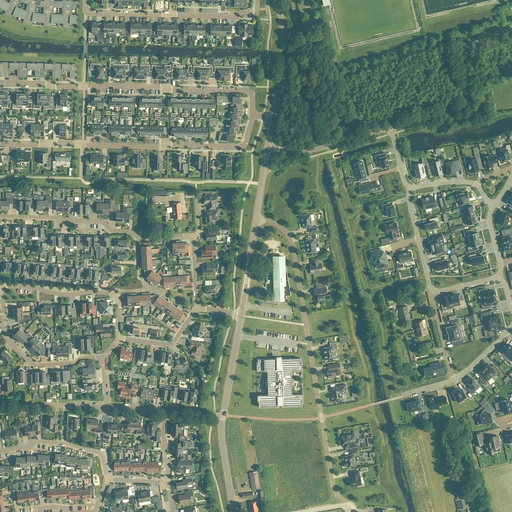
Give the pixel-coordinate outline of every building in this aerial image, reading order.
[(6,1),(2,7),(7,10),(4,14),(8,16),(16,0),(10,0),(9,3),(6,1)] [(16,0),(8,16),(13,19),(13,18),(14,14),(19,16),(22,9),(18,7),(21,1),(24,3),(25,0),(16,0)] [(23,23),(28,24),(33,0),(25,0),(24,3),(27,4),(26,10),(22,9),(19,16),(25,18),(23,22),(23,23)] [(33,0),(28,24),(33,25),(32,25),(33,20),(39,21),(40,13),(35,13),(37,6),(40,7),(41,1),(38,0),(33,0)] [(40,13),(39,21),(44,22),(44,26),(43,26),(48,26),(49,1),(47,1),(47,0),(48,0),(47,0),(44,0),(44,1),(41,1),(40,7),(44,7),(44,14),(40,13)] [(51,1),(49,1),(48,26),(52,27),(52,26),(52,22),(58,22),(58,14),(54,14),(54,7),(58,7),(58,1),(54,1),(54,0),(50,0),(51,0),(51,1)] [(63,27),(67,27),(67,2),(66,1),(66,0),(62,0),(62,1),(63,1),(58,1),(58,7),(62,8),(62,14),(58,14),(58,22),(63,22),(63,27)] [(67,2),(67,27),(71,27),(70,27),(71,22),(76,23),(76,24),(77,14),(76,14),(76,16),(72,15),(72,8),(77,8),(77,1),(77,2),(72,2),(72,1),(69,0),(69,1),(69,2),(67,2)] [(98,36),(101,36),(101,30),(98,30),(98,22),(95,22),(95,23),(92,23),(92,25),(91,25),(91,30),(92,30),(92,34),(95,34),(95,36),(98,36)] [(104,30),(101,30),(101,36),(101,38),(106,38),(106,33),(109,33),(109,36),(109,23),(108,23),(108,22),(104,22),(104,30)] [(125,37),(128,37),(128,31),(125,31),(125,23),(121,22),(121,23),(120,23),(119,33),(122,33),(122,34),(123,37),(125,37)] [(131,35),(136,35),(136,24),(134,24),(134,23),(131,23),(131,31),(128,31),(128,37),(131,37),(131,35)] [(151,37),(154,37),(154,31),(151,31),(152,23),(148,23),(148,24),(146,24),(146,34),(151,34),(151,37)] [(158,37),(163,37),(163,34),(163,24),(161,24),(161,23),(158,23),(158,31),(154,31),(154,37),(158,37)] [(175,25),(173,24),(173,35),(176,35),(176,38),(181,38),(181,32),(178,32),(178,24),(175,24),(175,25)] [(184,32),(181,32),(181,38),(184,38),(184,35),(189,35),(190,25),(188,25),(188,24),(184,24),(184,32)] [(202,25),(200,25),(200,35),(205,35),(205,38),(208,39),(208,32),(205,32),(205,24),(202,24),(202,25)] [(211,36),(216,36),(216,25),(215,25),(211,24),(211,33),(208,32),(208,39),(211,39),(211,36)] [(247,37),(247,34),(250,34),(253,34),(253,30),(252,30),(252,25),(247,25),(247,24),(242,24),(242,25),(239,25),(239,34),(242,34),(242,37),(247,37)] [(228,26),(227,26),(226,36),(232,36),(232,39),(235,39),(235,38),(235,33),(232,33),(232,25),(228,25),(228,26)] [(22,77),(23,63),(20,63),(20,64),(8,63),(8,62),(5,62),(5,77),(10,77),(10,69),(18,70),(18,77),(22,77)] [(117,78),(119,78),(119,68),(116,68),(116,66),(116,64),(114,64),(114,63),(110,62),(110,69),(113,69),(113,78),(114,78),(114,79),(117,79),(117,78)] [(40,78),(40,63),(37,63),(37,64),(27,64),(26,64),(26,63),(23,63),(22,77),(27,77),(27,70),(35,70),(35,78),(40,78)] [(43,63),(40,63),(40,78),(45,78),(45,70),(53,70),(53,78),(57,78),(58,64),(55,64),(55,65),(45,64),(43,64),(43,63)] [(72,65),(62,65),(61,65),(61,64),(58,64),(57,78),(62,78),(62,71),(70,71),(70,78),(75,78),(75,64),(72,64),(72,65)] [(100,64),(94,64),(91,64),(91,70),(97,70),(97,77),(98,77),(98,78),(101,79),(101,78),(104,78),(104,68),(100,67),(100,64)] [(176,70),(176,79),(177,79),(177,80),(180,80),(180,79),(182,79),(182,69),(182,66),(177,66),(177,64),(173,64),(173,70),(176,70)] [(119,68),(119,78),(121,78),(121,79),(124,79),(125,78),(125,71),(129,71),(129,65),(125,65),(125,68),(119,68)] [(138,78),(140,78),(140,68),(138,68),(137,66),(137,65),(135,65),(131,65),(131,71),(134,71),(134,78),(135,78),(135,79),(138,79),(138,78)] [(146,69),(140,68),(140,78),(142,79),(142,80),(146,80),(146,79),(146,71),(150,71),(150,65),(146,65),(146,69)] [(159,79),(161,79),(161,69),(155,69),(156,65),(152,65),(152,71),(155,71),(155,79),(156,79),(156,80),(159,80),(159,79)] [(164,69),(161,69),(161,79),(163,79),(163,80),(167,80),(167,79),(167,72),(171,72),(171,66),(165,65),(165,67),(164,69)] [(246,65),(236,65),(236,74),(243,74),(243,81),(244,81),(244,82),(247,82),(247,81),(250,81),(250,68),(246,68),(246,65)] [(188,70),(182,69),(182,79),(184,80),(184,81),(188,81),(188,80),(188,79),(188,72),(192,72),(192,66),(188,66),(188,70)] [(194,72),(197,72),(197,80),(198,80),(198,81),(201,81),(201,80),(203,80),(203,67),(200,67),(200,66),(194,66),(194,72)] [(209,73),(213,73),(213,67),(209,66),(209,67),(203,67),(203,80),(205,80),(205,81),(208,81),(209,80),(209,73)] [(215,73),(218,73),(218,80),(219,80),(219,81),(222,81),(222,80),(224,80),(224,67),(215,67),(215,73)] [(224,67),(224,80),(226,80),(226,81),(229,82),(229,81),(230,81),(230,80),(230,73),(234,73),(234,67),(230,67),(224,67)] [(2,94),(2,104),(7,105),(7,108),(10,108),(11,102),(8,102),(8,94),(2,94)] [(13,108),(17,108),(22,108),(22,105),(23,94),(17,94),(17,102),(13,102),(13,108)] [(22,105),(26,105),(26,108),(32,109),(32,102),(29,102),(29,94),(23,94),(22,105)] [(40,105),(43,105),(44,95),(38,95),(38,103),(34,102),(34,109),(40,109),(40,105)] [(50,95),(44,95),(43,105),(47,105),(47,109),(53,109),(53,103),(50,103),(50,95)] [(57,103),(56,109),(63,109),(63,107),(67,107),(67,106),(67,101),(67,100),(67,99),(68,99),(68,97),(67,97),(67,95),(60,95),(60,103),(57,103)] [(240,97),(236,97),(217,96),(217,105),(222,105),(222,103),(231,103),(231,102),(233,102),(233,105),(231,105),(231,115),(233,115),(233,119),(228,119),(228,122),(226,122),(226,130),(227,130),(227,133),(220,133),(218,141),(234,142),(234,140),(233,140),(233,138),(236,138),(236,133),(236,131),(239,131),(239,126),(239,124),(241,124),(241,119),(240,119),(240,117),(242,117),(242,112),(241,112),(241,110),(243,110),(243,105),(242,105),(242,100),(240,100),(240,97)] [(92,106),(97,106),(98,98),(92,98),(92,99),(89,99),(88,106),(89,106),(92,106)] [(103,106),(106,106),(106,100),(103,100),(103,98),(98,98),(97,106),(103,107),(103,106)] [(109,107),(115,107),(115,98),(110,98),(110,100),(106,100),(106,106),(109,106),(109,107)] [(10,123),(6,123),(6,135),(12,135),(13,133),(13,127),(16,127),(16,121),(10,121),(10,123)] [(31,135),(38,136),(38,125),(34,125),(34,123),(34,121),(24,121),(24,130),(28,130),(28,127),(31,127),(31,135)] [(44,125),(38,125),(38,136),(44,136),(44,128),(48,128),(48,122),(44,122),(44,125)] [(67,126),(67,122),(56,122),(56,128),(59,128),(59,136),(66,136),(67,135),(67,132),(67,131),(67,126)] [(97,135),(97,134),(97,125),(92,125),(92,126),(89,126),(89,125),(88,125),(88,132),(91,132),(91,134),(94,134),(97,135)] [(97,125),(97,134),(97,135),(100,135),(100,134),(103,134),(103,132),(106,133),(106,126),(103,126),(97,125)] [(115,135),(115,134),(115,126),(109,126),(106,126),(106,133),(109,133),(109,134),(112,134),(112,135),(115,135)] [(134,134),(134,126),(134,127),(131,127),(131,126),(126,126),(125,135),(128,135),(131,135),(131,133),(134,133),(134,134)] [(140,136),(143,136),(143,135),(143,126),(138,126),(138,127),(135,127),(135,126),(134,126),(134,134),(134,133),(137,133),(137,135),(140,135),(140,136)] [(163,127),(158,127),(158,135),(158,136),(160,136),(160,135),(163,135),(163,134),(166,134),(166,135),(167,127),(166,127),(166,128),(163,128),(163,127)] [(502,162),(507,161),(507,160),(510,159),(508,154),(511,153),(510,145),(506,145),(507,147),(500,149),(502,162)] [(1,155),(0,152),(0,162),(2,162),(10,162),(10,155),(1,155)] [(27,153),(16,152),(16,158),(14,158),(14,162),(20,162),(20,160),(28,160),(28,155),(28,153),(27,153)] [(48,153),(39,153),(39,163),(47,163),(47,168),(51,168),(51,160),(47,160),(47,153),(48,153)] [(66,153),(66,154),(57,153),(57,154),(57,160),(57,161),(56,161),(53,161),(53,168),(56,168),(56,166),(59,166),(60,164),(66,164),(67,166),(70,167),(70,161),(69,161),(69,160),(69,154),(70,154),(68,154),(68,153),(66,153)] [(382,169),(389,167),(387,156),(382,157),(381,153),(374,155),(377,163),(381,162),(382,169)] [(103,162),(103,154),(95,154),(95,155),(91,155),(91,163),(96,163),(96,164),(99,164),(99,168),(106,168),(107,162),(103,162)] [(128,161),(125,161),(125,159),(124,159),(124,160),(122,159),(122,158),(122,155),(113,155),(113,166),(121,166),(121,165),(128,165),(128,161)] [(140,159),(140,155),(133,155),(133,167),(140,167),(140,168),(145,169),(146,160),(142,160),(142,159),(140,159)] [(158,156),(158,155),(153,155),(152,162),(154,162),(154,169),(162,170),(162,169),(166,169),(166,162),(162,162),(161,162),(161,159),(159,156),(158,156)] [(180,173),(187,173),(188,164),(184,164),(184,163),(182,161),(182,156),(172,155),(172,161),(175,161),(175,169),(178,169),(180,170),(180,173)] [(483,157),(486,169),(493,167),(493,163),(497,162),(495,156),(491,157),(490,155),(483,157)] [(470,169),(471,173),(479,171),(478,167),(479,166),(482,165),(479,156),(475,157),(476,159),(468,161),(469,165),(468,165),(469,169),(470,169)] [(207,172),(207,165),(207,161),(203,161),(203,157),(195,157),(195,168),(199,168),(199,172),(207,172)] [(230,161),(231,157),(222,157),(222,161),(216,161),(216,167),(222,167),(222,169),(230,169),(230,165),(231,165),(231,161),(230,161)] [(415,165),(416,169),(413,170),(413,169),(412,169),(414,175),(415,175),(416,178),(425,176),(423,167),(426,166),(424,157),(425,162),(422,162),(422,163),(415,165)] [(434,176),(442,174),(440,166),(443,165),(442,158),(438,159),(439,161),(437,162),(436,161),(435,161),(435,162),(431,163),(434,176)] [(446,163),(449,175),(456,173),(455,171),(458,170),(458,169),(461,168),(459,160),(453,162),(446,163)] [(354,163),(358,178),(365,177),(361,161),(354,163)] [(359,188),(360,195),(379,190),(377,183),(359,188)] [(465,199),(469,198),(467,191),(466,191),(466,190),(462,191),(462,192),(456,194),(458,201),(459,201),(460,205),(467,203),(465,199)] [(216,195),(213,196),(212,192),(205,193),(206,196),(204,196),(204,204),(208,204),(209,210),(216,209),(215,203),(217,203),(216,195)] [(3,201),(3,210),(9,210),(9,208),(13,208),(13,204),(13,198),(13,193),(6,193),(6,198),(7,198),(7,201),(3,201)] [(43,210),(43,201),(43,196),(34,196),(34,203),(37,203),(37,210),(43,210)] [(23,210),(23,201),(20,201),(20,197),(14,197),(14,203),(17,203),(17,210),(23,210)] [(26,201),(23,201),(23,210),(29,210),(29,205),(32,205),(32,198),(26,197),(26,201)] [(46,201),(43,201),(43,210),(49,211),(49,208),(52,208),(52,197),(46,197),(46,201)] [(63,211),(63,201),(59,201),(59,198),(58,197),(53,197),(53,205),(56,205),(56,211),(63,211)] [(63,201),(63,211),(69,211),(70,205),(73,205),(73,198),(67,197),(67,202),(63,201)] [(433,197),(428,198),(428,197),(425,198),(426,199),(422,200),(422,202),(423,207),(424,207),(424,209),(436,206),(439,205),(439,207),(440,207),(442,206),(443,206),(441,198),(438,199),(437,199),(437,200),(434,200),(434,199),(433,197)] [(103,214),(103,204),(103,200),(93,200),(93,201),(93,207),(97,207),(97,214),(103,214)] [(109,207),(113,207),(113,200),(106,200),(106,204),(103,204),(103,214),(109,214),(109,207)] [(83,213),(83,204),(80,204),(80,201),(74,201),(74,207),(77,207),(77,213),(83,213)] [(86,204),(83,204),(83,213),(89,213),(89,207),(93,207),(93,201),(86,201),(86,204)] [(182,212),(181,203),(172,204),(173,215),(174,215),(174,219),(182,219),(181,212),(182,212)] [(393,205),(388,207),(387,204),(381,205),(382,211),(387,210),(388,217),(391,216),(391,217),(395,216),(396,215),(393,205)] [(462,208),(464,214),(465,213),(466,216),(474,214),(475,214),(473,206),(462,208)] [(119,207),(113,207),(113,215),(114,215),(116,217),(116,222),(123,222),(123,213),(120,213),(120,210),(119,210),(119,207)] [(127,208),(127,209),(123,209),(123,213),(123,222),(129,222),(129,215),(133,215),(133,208),(127,208)] [(218,211),(208,212),(205,212),(206,224),(214,224),(214,220),(216,220),(217,220),(217,219),(218,218),(218,211)] [(500,220),(499,223),(506,226),(510,214),(502,212),(501,216),(500,216),(499,220),(500,220)] [(304,215),(301,216),(304,228),(309,227),(309,228),(310,233),(318,231),(318,227),(312,228),(310,214),(308,215),(308,214),(304,215)] [(467,225),(477,222),(475,214),(474,214),(466,216),(467,219),(465,220),(467,225)] [(424,224),(426,231),(438,228),(437,221),(439,221),(438,217),(429,219),(430,223),(424,224)] [(398,230),(396,223),(385,226),(386,233),(389,233),(390,239),(397,238),(395,232),(394,231),(398,230)] [(17,236),(20,236),(20,227),(19,227),(19,225),(15,225),(14,230),(11,230),(11,239),(17,239),(17,236)] [(22,227),(20,227),(20,236),(20,240),(29,240),(29,239),(29,233),(26,233),(26,226),(22,225),(22,227)] [(32,234),(29,233),(29,239),(38,240),(38,227),(37,227),(37,226),(32,226),(32,234)] [(47,240),(47,234),(44,234),(44,226),(39,226),(39,227),(38,227),(38,240),(47,240)] [(0,239),(4,239),(5,237),(10,237),(10,231),(8,231),(8,228),(6,228),(6,227),(1,227),(1,232),(2,232),(2,235),(0,234),(0,239)] [(208,228),(208,233),(206,233),(207,240),(216,240),(216,235),(220,235),(219,228),(208,228)] [(465,236),(467,242),(479,239),(477,232),(471,234),(470,230),(463,232),(465,236)] [(510,250),(510,249),(511,248),(511,232),(506,234),(507,238),(503,239),(503,240),(504,243),(504,246),(505,250),(506,250),(507,250),(507,251),(510,250)] [(47,248),(52,248),(52,245),(56,245),(56,236),(55,236),(55,235),(50,235),(50,242),(47,242),(47,248)] [(59,248),(65,249),(65,243),(62,243),(62,235),(57,235),(57,236),(56,236),(56,245),(59,245),(59,248)] [(73,249),(74,246),(74,236),(73,236),(73,235),(68,235),(68,243),(65,243),(65,249),(73,249)] [(75,236),(74,236),(74,246),(77,246),(77,249),(82,249),(83,243),(80,243),(80,235),(75,235),(75,236)] [(90,236),(86,235),(86,243),(83,243),(82,249),(88,249),(88,246),(91,246),(92,237),(90,237),(90,236)] [(307,248),(308,253),(317,252),(316,248),(319,247),(318,243),(315,244),(314,239),(316,239),(315,235),(309,236),(310,240),(305,241),(306,241),(306,246),(307,246),(307,248)] [(434,237),(435,240),(429,241),(430,242),(429,243),(430,246),(431,246),(431,248),(444,244),(441,235),(434,237)] [(95,249),(100,249),(100,244),(97,244),(98,236),(93,236),(93,237),(92,237),(91,246),(95,246),(95,249)] [(108,237),(108,236),(104,236),(103,244),(100,244),(100,249),(106,250),(106,246),(109,247),(110,237),(108,237)] [(469,252),(475,250),(474,247),(480,245),(479,239),(467,242),(468,248),(469,252)] [(127,243),(127,240),(118,240),(118,246),(115,246),(114,250),(120,250),(120,246),(123,246),(123,247),(128,248),(128,243),(127,243)] [(167,251),(170,251),(170,253),(179,252),(178,241),(176,241),(176,243),(173,243),(173,244),(170,244),(169,244),(169,246),(167,246),(167,251)] [(178,241),(179,252),(188,252),(188,243),(187,243),(184,243),(181,243),(181,241),(178,241)] [(140,250),(140,252),(156,251),(156,249),(151,249),(151,242),(143,243),(144,246),(142,246),(142,250),(140,250)] [(444,244),(431,248),(433,254),(438,253),(439,256),(446,254),(445,250),(444,251),(443,245),(444,245),(444,244)] [(215,246),(208,247),(205,247),(205,250),(202,251),(202,258),(212,258),(212,254),(216,253),(215,246)] [(394,267),(392,261),(387,262),(386,255),(384,255),(383,252),(380,252),(380,249),(370,252),(371,255),(372,255),(374,262),(375,262),(376,269),(387,266),(388,268),(394,267)] [(128,262),(128,257),(127,257),(127,254),(122,254),(122,252),(118,252),(118,254),(117,254),(117,258),(114,257),(114,263),(120,263),(120,260),(122,260),(122,262),(128,262)] [(413,262),(410,252),(399,255),(400,261),(396,262),(398,269),(404,268),(403,262),(412,260),(413,262)] [(468,256),(469,260),(471,259),(473,266),(485,263),(483,256),(477,257),(476,254),(468,256)] [(276,258),(276,260),(274,260),(275,300),(280,300),(284,300),(284,299),(286,299),(286,300),(286,296),(291,296),(287,272),(285,272),(284,257),(276,257),(276,258)] [(319,264),(318,258),(312,259),(312,263),(313,263),(313,265),(310,266),(311,274),(316,273),(316,274),(317,275),(319,274),(319,273),(319,272),(322,272),(321,264),(319,264)] [(15,274),(19,274),(19,273),(21,273),(22,263),(21,263),(22,260),(13,259),(12,266),(15,266),(15,274)] [(12,263),(10,263),(6,262),(6,260),(5,260),(2,260),(2,263),(4,263),(3,267),(2,267),(2,273),(6,273),(6,272),(9,272),(9,268),(11,268),(12,263)] [(446,260),(435,263),(437,271),(438,271),(438,272),(441,271),(441,270),(447,268),(447,266),(448,265),(446,260)] [(25,263),(22,263),(21,273),(22,273),(22,274),(26,275),(27,267),(30,267),(31,261),(25,261),(25,263)] [(37,275),(38,275),(39,265),(36,265),(36,262),(31,261),(30,267),(33,267),(32,275),(37,276),(37,275)] [(44,276),(45,268),(48,269),(48,263),(43,263),(43,266),(39,265),(38,275),(40,275),(40,276),(44,276)] [(48,263),(48,269),(51,269),(50,277),(55,277),(55,276),(56,276),(57,267),(54,267),(54,263),(48,263)] [(62,278),(63,270),(66,270),(66,265),(61,264),(57,264),(57,267),(56,276),(57,276),(57,277),(62,278)] [(206,268),(203,269),(203,276),(215,275),(215,271),(218,271),(217,264),(206,265),(206,268)] [(73,279),(73,278),(74,278),(75,268),(71,268),(72,265),(66,265),(66,270),(69,271),(68,278),(73,279)] [(75,265),(75,268),(74,278),(75,278),(75,279),(80,279),(80,272),(83,272),(84,266),(78,266),(75,265)] [(83,272),(86,272),(86,280),(90,280),(90,279),(92,279),(93,267),(84,266),(83,272)] [(93,267),(92,279),(93,279),(93,281),(97,281),(98,273),(101,273),(102,268),(93,267)] [(154,270),(154,268),(152,269),(144,269),(144,275),(147,277),(147,278),(149,280),(148,281),(153,285),(154,283),(156,285),(157,284),(159,286),(164,285),(164,277),(164,275),(162,275),(161,277),(153,271),(154,270)] [(190,283),(190,276),(183,276),(183,271),(180,271),(181,288),(184,287),(184,285),(187,285),(187,283),(190,283)] [(205,293),(206,293),(206,294),(207,295),(209,295),(210,294),(210,293),(217,293),(216,286),(222,286),(222,280),(212,281),(212,285),(205,286),(205,293)] [(327,292),(326,287),(314,289),(315,294),(318,294),(318,296),(317,296),(318,301),(331,299),(330,294),(327,294),(327,292)] [(485,289),(479,290),(479,294),(481,293),(483,300),(494,297),(493,290),(486,292),(485,289)] [(125,306),(134,305),(133,294),(131,294),(131,296),(128,296),(128,298),(124,299),(125,306)] [(451,295),(454,308),(460,307),(460,308),(465,306),(463,300),(460,300),(459,300),(457,294),(454,295),(454,294),(451,295)] [(154,304),(160,308),(165,300),(159,296),(159,297),(157,295),(150,296),(151,304),(151,306),(152,306),(154,304)] [(448,310),(454,308),(451,295),(447,296),(447,297),(444,297),(446,303),(444,304),(445,304),(441,305),(443,312),(448,311),(448,310)] [(483,300),(484,306),(483,306),(483,310),(490,308),(489,305),(495,303),(493,297),(494,297),(483,300)] [(165,300),(160,308),(163,310),(161,311),(162,312),(163,313),(164,311),(171,301),(169,300),(167,301),(165,300)] [(173,303),(171,301),(164,311),(163,313),(164,314),(165,313),(166,312),(169,314),(174,306),(172,304),(173,303)] [(99,302),(100,311),(103,311),(103,315),(107,315),(108,316),(109,316),(111,316),(111,315),(112,315),(112,314),(112,307),(109,307),(107,305),(107,302),(99,302)] [(62,314),(65,314),(65,303),(62,303),(59,305),(59,306),(59,311),(55,311),(55,317),(62,316),(62,315),(62,314)] [(76,316),(76,310),(71,310),(71,305),(70,305),(70,304),(68,303),(65,303),(65,314),(68,314),(69,315),(69,316),(76,316)] [(86,313),(86,303),(80,303),(80,306),(77,306),(77,317),(83,316),(83,313),(86,313)] [(96,316),(96,309),(95,305),(92,305),(92,303),(86,303),(86,313),(87,315),(87,316),(90,316),(96,316)] [(38,307),(38,315),(42,315),(42,314),(52,314),(51,305),(44,305),(44,307),(38,307)] [(174,306),(169,314),(173,317),(180,308),(178,306),(177,308),(174,306)] [(411,319),(407,306),(398,308),(401,322),(411,319)] [(182,309),(180,308),(173,317),(181,322),(185,316),(182,314),(184,312),(181,311),(182,309)] [(487,324),(500,321),(499,318),(499,319),(498,315),(490,317),(489,312),(482,314),(483,319),(486,318),(487,324)] [(23,317),(23,313),(13,313),(13,319),(22,319),(22,323),(30,320),(30,317),(23,317)] [(413,323),(417,337),(428,334),(424,320),(413,323)] [(448,332),(449,335),(461,331),(458,321),(451,323),(452,326),(446,328),(447,332),(448,332)] [(488,337),(495,335),(493,329),(501,327),(500,324),(500,323),(500,321),(487,324),(489,330),(486,331),(488,337)] [(139,332),(145,333),(146,325),(133,323),(133,327),(131,327),(130,333),(139,334),(139,332)] [(193,331),(195,333),(195,337),(201,338),(202,334),(206,331),(203,327),(203,324),(197,323),(196,326),(194,328),(193,331)] [(14,336),(18,340),(24,333),(20,329),(22,327),(20,325),(14,327),(16,333),(14,336)] [(96,326),(96,333),(101,333),(101,337),(111,337),(111,329),(103,329),(103,325),(96,326)] [(145,333),(151,333),(150,335),(160,337),(160,331),(158,330),(159,327),(146,325),(145,333)] [(464,343),(461,331),(449,335),(449,337),(450,341),(455,340),(457,345),(464,343)] [(26,335),(24,333),(18,340),(22,343),(27,339),(29,341),(33,336),(29,333),(27,334),(26,335)] [(39,345),(37,343),(39,341),(37,339),(38,337),(36,335),(28,343),(31,346),(29,349),(33,353),(42,343),(39,345)] [(84,350),(84,339),(81,339),(81,336),(74,337),(74,345),(78,345),(79,350),(84,350)] [(84,339),(84,350),(90,349),(90,344),(94,344),(94,336),(87,336),(87,339),(84,339)] [(189,341),(188,347),(192,347),(192,350),(191,355),(200,356),(202,349),(203,343),(189,341)] [(324,349),(326,360),(334,359),(335,359),(335,358),(333,350),(337,349),(336,344),(330,342),(330,347),(324,348),(324,349)] [(46,347),(42,343),(33,353),(37,357),(44,350),(44,349),(46,347)] [(53,355),(57,354),(57,356),(63,356),(62,347),(59,347),(57,343),(52,343),(53,355)] [(66,346),(62,347),(63,356),(69,356),(69,351),(72,351),(72,343),(66,344),(66,346)] [(501,355),(506,359),(511,352),(511,346),(510,344),(506,349),(503,346),(498,353),(501,355)] [(122,349),(119,351),(121,353),(120,358),(127,359),(127,360),(131,361),(133,353),(129,353),(129,349),(124,349),(123,347),(122,348),(122,349)] [(144,359),(145,350),(139,349),(139,351),(137,350),(137,352),(135,352),(134,358),(138,358),(138,361),(143,362),(144,360),(144,359)] [(0,353),(0,357),(7,364),(12,358),(3,350),(0,353)] [(146,364),(152,364),(153,355),(150,354),(151,351),(145,350),(144,359),(144,360),(147,360),(146,364)] [(165,362),(166,353),(160,352),(160,356),(157,355),(155,364),(161,365),(161,361),(165,362)] [(166,353),(165,362),(168,362),(167,366),(173,367),(174,361),(171,360),(172,354),(166,353)] [(175,360),(174,368),(182,369),(189,364),(184,357),(180,360),(175,360)] [(291,371),(302,370),(302,361),(301,361),(301,358),(281,359),(281,362),(279,362),(278,362),(278,359),(270,359),(258,359),(258,362),(257,362),(257,372),(267,371),(268,380),(269,380),(270,386),(268,386),(268,394),(268,395),(257,395),(258,405),(259,405),(259,407),(279,407),(279,404),(282,404),(282,406),(282,407),(302,406),(302,403),(303,403),(303,394),(292,394),(292,385),(290,385),(290,380),(292,380),(291,371)] [(339,363),(331,365),(328,365),(329,369),(327,369),(329,378),(336,377),(336,375),(339,375),(339,372),(339,371),(339,367),(340,366),(339,363)] [(431,368),(426,369),(428,376),(433,375),(433,373),(436,372),(437,374),(444,372),(442,365),(439,365),(439,363),(430,365),(431,368)] [(488,364),(484,369),(492,377),(497,373),(497,374),(500,371),(494,365),(492,368),(488,364)] [(29,377),(29,374),(29,373),(25,373),(25,371),(21,367),(17,371),(18,382),(25,382),(25,384),(29,384),(29,377)] [(88,369),(83,369),(83,377),(88,376),(88,378),(96,377),(96,373),(95,373),(94,367),(88,367),(88,369)] [(488,382),(492,377),(484,369),(479,373),(483,377),(480,379),(486,385),(488,382)] [(61,384),(60,381),(60,371),(51,372),(51,385),(57,385),(57,384),(61,384)] [(70,371),(60,371),(60,381),(61,384),(66,383),(66,380),(70,380),(70,371)] [(29,384),(30,386),(40,385),(39,372),(32,373),(32,374),(29,374),(29,377),(29,384)] [(39,372),(40,385),(50,385),(49,378),(46,378),(45,372),(39,372)] [(4,380),(4,377),(0,378),(0,384),(3,383),(4,391),(12,391),(11,380),(4,380)] [(467,383),(471,387),(468,390),(472,394),(480,387),(476,382),(477,381),(475,379),(474,380),(472,378),(471,379),(470,378),(468,381),(468,382),(467,383)] [(82,381),(81,381),(82,387),(82,389),(86,389),(86,391),(89,391),(92,391),(92,390),(97,390),(97,386),(95,384),(93,383),(87,383),(87,380),(82,380),(82,381)] [(127,397),(128,387),(125,386),(125,382),(119,381),(117,389),(120,389),(119,390),(120,391),(121,391),(120,396),(124,396),(123,397),(127,397)] [(138,391),(139,384),(132,383),(132,388),(128,387),(127,397),(129,398),(130,397),(133,397),(134,391),(138,391)] [(147,399),(148,389),(145,389),(145,384),(139,384),(138,390),(142,391),(141,398),(147,399)] [(161,399),(167,400),(169,386),(160,385),(159,391),(162,391),(161,399)] [(346,389),(345,385),(330,387),(332,396),(331,396),(332,399),(333,402),(337,401),(337,402),(343,401),(342,394),(347,393),(346,389)] [(172,387),(172,389),(169,389),(169,386),(167,400),(173,401),(173,398),(176,398),(178,388),(172,387)] [(154,390),(148,389),(147,399),(153,400),(154,394),(157,395),(158,389),(155,388),(154,390)] [(178,399),(187,401),(188,391),(189,389),(180,388),(178,399)] [(192,392),(188,391),(187,401),(196,402),(198,389),(192,389),(192,392)] [(464,399),(466,398),(462,390),(460,391),(459,389),(456,391),(456,390),(452,392),(458,402),(464,399)] [(437,400),(436,397),(429,399),(428,400),(429,403),(430,402),(432,410),(439,408),(439,406),(448,403),(446,397),(437,400)] [(481,406),(474,399),(469,403),(477,410),(481,406)] [(422,408),(419,400),(406,404),(407,409),(408,409),(409,412),(419,409),(420,413),(419,413),(421,420),(428,418),(426,412),(422,413),(421,409),(422,408)] [(509,400),(501,402),(504,413),(511,411),(509,400)] [(487,411),(491,407),(487,402),(482,406),(487,411)] [(488,424),(493,423),(491,417),(490,415),(491,414),(487,415),(486,413),(476,416),(477,420),(481,419),(482,424),(488,423),(488,424)] [(46,428),(52,428),(52,432),(58,432),(58,425),(54,425),(55,417),(47,417),(46,428)] [(71,425),(67,425),(67,431),(71,432),(71,428),(79,429),(79,419),(71,418),(71,425)] [(87,419),(87,428),(95,429),(95,432),(102,433),(103,426),(98,425),(98,420),(87,419)] [(136,421),(136,422),(134,422),(134,432),(137,432),(137,435),(142,435),(143,429),(140,428),(140,422),(139,422),(139,421),(137,420),(136,421)] [(35,425),(31,425),(32,435),(39,435),(38,429),(41,428),(40,421),(35,422),(35,425)] [(130,432),(134,432),(134,422),(128,421),(128,426),(125,425),(124,434),(130,434),(130,432)] [(171,429),(184,430),(184,427),(185,427),(185,421),(175,421),(175,424),(171,423),(171,429)] [(26,436),(32,435),(31,425),(27,426),(27,423),(21,424),(22,431),(25,430),(26,436)] [(113,434),(114,424),(108,423),(107,432),(104,432),(103,439),(109,439),(110,434),(113,434)] [(147,435),(154,435),(153,441),(160,441),(160,430),(157,430),(157,423),(148,423),(147,435)] [(114,424),(113,434),(117,434),(117,437),(119,437),(119,440),(123,440),(123,433),(120,433),(120,424),(114,424)] [(14,429),(10,430),(12,440),(18,439),(17,433),(20,432),(19,426),(14,427),(14,429)] [(184,430),(171,429),(171,435),(175,435),(175,439),(187,440),(187,438),(184,437),(184,430)] [(360,447),(359,442),(358,438),(355,438),(354,434),(342,436),(343,445),(345,445),(346,449),(360,447)] [(473,436),(476,445),(483,444),(480,434),(473,436)] [(485,445),(487,453),(493,452),(492,448),(500,446),(498,437),(487,439),(488,444),(485,445)] [(173,443),(173,449),(186,450),(186,446),(191,446),(191,441),(179,440),(179,443),(173,443)] [(176,459),(187,460),(188,454),(186,454),(186,450),(173,449),(173,455),(176,455),(176,459)] [(345,456),(347,468),(356,466),(354,455),(354,454),(359,453),(358,449),(350,451),(351,455),(345,456)] [(61,464),(61,454),(57,454),(53,453),(53,455),(52,463),(52,465),(55,465),(55,463),(61,464)] [(48,456),(44,455),(43,465),(49,465),(49,463),(52,463),(53,455),(48,455),(48,456)] [(21,467),(22,458),(18,457),(13,457),(13,467),(16,467),(21,467)] [(83,459),(82,469),(88,469),(88,467),(91,467),(91,460),(87,459),(87,460),(83,459)] [(176,472),(186,473),(188,473),(189,472),(189,469),(192,469),(192,461),(178,460),(178,465),(176,465),(176,472)] [(7,466),(3,466),(3,475),(8,476),(8,475),(11,476),(12,466),(7,466)] [(352,479),(349,479),(350,487),(353,486),(353,487),(357,486),(357,485),(361,485),(360,478),(358,471),(351,472),(352,479)] [(260,488),(258,474),(257,472),(249,473),(251,489),(260,488)] [(176,483),(177,490),(188,488),(188,485),(193,484),(192,479),(194,479),(193,475),(185,477),(186,480),(183,480),(183,482),(176,483)] [(85,489),(85,498),(91,497),(91,493),(94,493),(93,487),(90,487),(90,489),(87,489),(87,485),(84,485),(85,489)] [(50,489),(43,490),(44,498),(53,498),(52,486),(49,486),(50,489)] [(129,498),(129,502),(129,503),(131,504),(134,504),(133,501),(134,501),(132,494),(129,494),(129,492),(128,492),(127,489),(121,490),(122,499),(129,498)] [(116,500),(122,499),(121,490),(115,491),(115,494),(113,495),(110,493),(108,500),(111,501),(112,499),(114,499),(116,499),(116,500)] [(153,499),(151,499),(149,491),(143,492),(145,502),(151,501),(151,503),(153,503),(154,504),(162,503),(161,501),(160,501),(160,502),(157,502),(156,497),(153,497),(153,499)] [(140,508),(139,503),(145,502),(143,492),(138,493),(139,502),(136,502),(137,508),(140,508)] [(179,497),(180,504),(184,504),(184,505),(190,504),(189,500),(191,500),(191,499),(194,498),(192,492),(184,493),(185,496),(179,497)] [(459,506),(466,505),(464,498),(458,500),(459,506)] [(248,503),(250,511),(251,511),(250,511),(258,511),(257,507),(258,507),(258,501),(248,503)]
